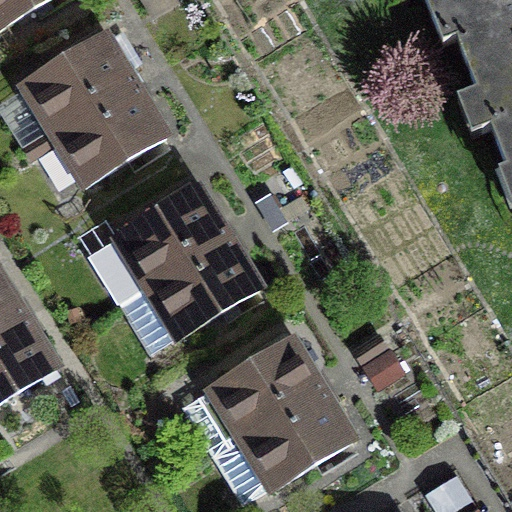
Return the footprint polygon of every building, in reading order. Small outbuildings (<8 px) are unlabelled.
[(0,0),(0,31),(51,0),(0,0)] [(511,0),(425,0),(444,48),(457,43),(456,40),(511,18),(511,0)] [(511,18),(456,40),(457,43),(509,176),(511,175),(511,18)] [(23,88),(55,139),(135,89),(104,38),(23,88)] [(135,89),(55,139),(86,189),(166,139),(135,89)] [(90,258),(120,307),(229,241),(198,190),(117,240),(118,241),(90,258)] [(229,241),(120,307),(151,356),(178,340),(179,341),(260,291),(229,241)] [(0,335),(25,320),(0,279),(0,335)] [(0,405),(57,371),(25,320),(0,335),(0,405)] [(184,410),(214,459),(322,392),(292,342),(210,392),(211,393),(184,410)] [(322,392),(214,459),(243,506),(271,489),(273,493),(354,443),(322,392)]
